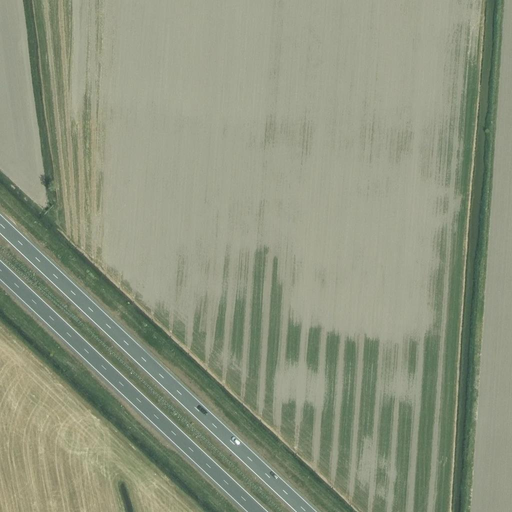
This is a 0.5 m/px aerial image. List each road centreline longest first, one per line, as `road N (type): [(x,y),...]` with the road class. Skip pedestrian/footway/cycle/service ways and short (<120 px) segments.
road 1 (trunk): [(306,511),(0,223)]
road 2 (trunk): [(0,270),(257,511)]
